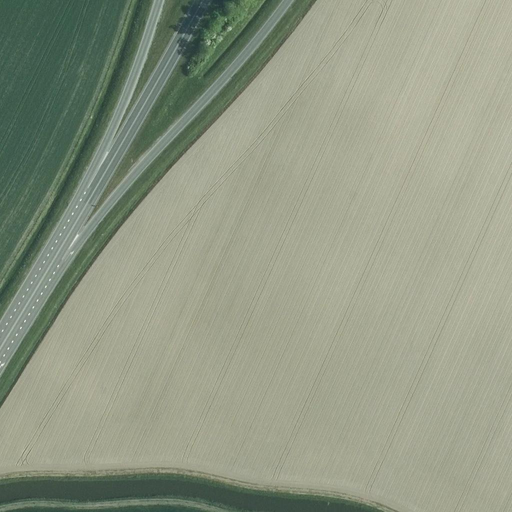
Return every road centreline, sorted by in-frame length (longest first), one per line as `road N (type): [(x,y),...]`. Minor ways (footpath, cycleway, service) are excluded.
road 1 (trunk): [(53,257),(287,0)]
road 2 (trunk): [(93,193),(201,0)]
road 3 (trunk): [(157,0),(93,193)]
